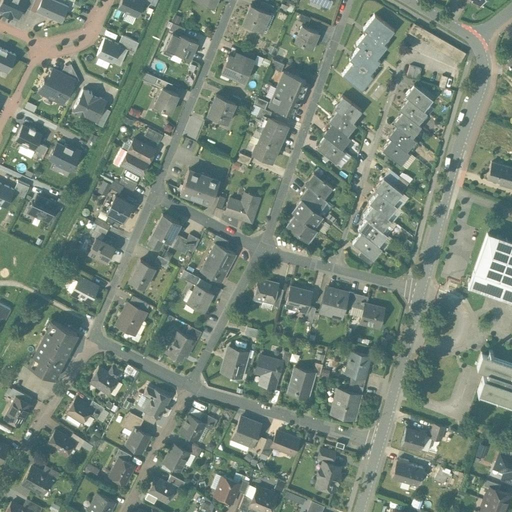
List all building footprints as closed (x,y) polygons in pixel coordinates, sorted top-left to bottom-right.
[(1,0),(0,3),(0,8),(4,10),(3,13),(12,17),(13,14),(19,17),(23,6),(26,0),(1,0)] [(26,0),(23,6),(30,9),(34,0),(26,0)] [(76,9),(54,0),(34,0),(30,9),(68,26),(76,9)] [(144,0),(120,0),(118,7),(137,16),(144,1),(144,0)] [(273,5),(262,0),(259,7),(268,11),(270,12),(273,5)] [(259,7),(250,4),(242,22),(260,30),(268,11),(259,7)] [(310,17),(300,13),(297,19),(307,24),(310,17)] [(366,30),(383,43),(393,29),(374,14),(363,27),(366,30)] [(185,28),(172,22),(169,29),(180,34),(182,34),(185,28)] [(420,26),(414,23),(408,32),(414,36),(420,26)] [(318,31),(302,24),(295,41),(311,48),(318,31)] [(426,29),(420,26),(414,36),(420,39),(426,29)] [(431,33),(426,29),(420,39),(426,42),(431,33)] [(386,45),(383,43),(366,30),(356,43),(359,45),(376,58),(386,45)] [(437,36),(431,33),(426,42),(431,46),(437,36)] [(120,44),(120,45),(135,52),(138,42),(122,34),(118,43),(120,44)] [(182,34),(180,34),(173,51),(189,58),(197,41),(182,34)] [(437,36),(431,46),(437,49),(443,39),(437,36)] [(112,62),(120,45),(120,44),(118,43),(104,37),(96,54),(112,62)] [(443,39),(437,49),(443,52),(448,43),(443,39)] [(448,43),(443,52),(449,55),(454,46),(448,43)] [(352,60),(369,73),(379,60),(376,58),(359,45),(349,58),(352,60)] [(16,54),(0,46),(0,67),(8,71),(16,54)] [(454,46),(449,55),(454,59),(460,49),(454,46)] [(254,54),(244,49),(241,54),(247,57),(247,58),(252,60),(254,54)] [(460,49),(454,59),(460,62),(466,53),(460,49)] [(233,56),(228,54),(221,70),(238,77),(247,58),(247,57),(241,54),(235,52),(233,56)] [(284,63),(273,58),(270,66),(281,70),(284,63)] [(372,75),(369,73),(352,60),(342,74),(362,89),(372,75)] [(71,63),(67,65),(65,64),(61,71),(72,76),(74,80),(72,84),(76,86),(79,79),(71,63)] [(419,76),(420,66),(409,65),(408,74),(419,76)] [(72,84),(74,80),(72,76),(61,71),(53,67),(47,79),(44,78),(37,91),(63,103),(72,84)] [(305,79),(283,70),(276,86),(298,96),(305,79)] [(448,76),(442,75),(438,86),(444,88),(448,76)] [(168,81),(157,76),(153,84),(162,87),(165,88),(168,81)] [(432,98),(414,84),(413,84),(414,85),(411,89),(410,88),(405,95),(408,97),(423,109),(424,109),(422,108),(427,102),(428,103),(432,98)] [(298,96),(276,86),(269,103),(291,113),(298,96)] [(92,92),(83,87),(73,109),(76,110),(76,111),(84,115),(85,115),(96,120),(106,100),(91,93),(92,92)] [(165,88),(162,87),(154,106),(169,113),(177,94),(165,88)] [(227,98),(216,93),(207,114),(227,122),(235,102),(227,98),(226,98),(227,98)] [(241,98),(229,93),(227,98),(235,102),(238,104),(241,98)] [(361,110),(342,94),(333,106),(337,108),(352,121),(361,110)] [(268,101),(257,96),(254,103),(260,106),(265,108),(268,101)] [(423,109),(408,97),(399,108),(402,110),(418,123),(427,112),(423,109)] [(265,108),(260,106),(256,114),(268,119),(269,116),(269,117),(272,111),(265,108)] [(352,121),(337,108),(328,119),(331,122),(347,134),(355,123),(352,121)] [(418,123),(402,110),(393,122),(396,124),(412,137),(421,126),(418,123)] [(269,117),(269,116),(268,119),(259,138),(277,146),(287,124),(269,117)] [(347,134),(331,122),(322,133),(326,135),(341,148),(350,137),(347,134)] [(38,141),(42,133),(35,130),(36,129),(30,126),(29,127),(22,124),(15,139),(21,142),(21,143),(27,146),(27,145),(34,149),(38,141)] [(412,137),(396,124),(388,135),(391,138),(407,150),(416,139),(412,137)] [(162,134),(148,127),(144,135),(158,142),(162,134)] [(335,161),(344,150),(341,148),(326,135),(317,147),(335,161)] [(57,138),(48,157),(72,168),(81,150),(57,138)] [(155,149),(133,138),(127,150),(148,161),(155,149)] [(277,146),(259,138),(252,153),(271,161),(277,146)] [(407,150),(391,138),(382,150),(401,164),(410,153),(407,150)] [(48,146),(41,143),(38,150),(36,154),(42,157),(48,146)] [(148,161),(127,150),(120,162),(142,174),(148,161)] [(252,157),(240,152),(236,160),(248,165),(252,157)] [(511,167),(491,162),(487,179),(505,184),(504,186),(511,188),(511,167)] [(219,180),(188,169),(180,191),(181,192),(181,191),(195,196),(195,197),(196,196),(209,201),(209,202),(210,202),(219,180)] [(332,186),(313,171),(305,182),(308,185),(323,197),(332,186)] [(137,182),(123,175),(119,183),(124,186),(133,190),(137,182)] [(401,192),(383,177),(375,188),(378,191),(393,202),(401,192)] [(119,183),(113,180),(109,187),(120,193),(124,186),(119,183)] [(18,183),(15,191),(13,194),(24,199),(29,188),(18,183)] [(15,191),(0,184),(0,205),(7,209),(13,194),(15,191)] [(323,197),(308,185),(299,196),(302,198),(318,211),(327,200),(323,197)] [(393,202),(378,191),(369,202),(375,206),(387,216),(396,205),(393,202)] [(244,202),(229,197),(224,212),(251,221),(259,197),(247,192),(244,202)] [(34,193),(26,211),(47,221),(54,208),(59,210),(63,201),(56,198),(54,202),(34,193)] [(132,204),(115,195),(107,211),(109,212),(122,219),(124,219),(132,204)] [(220,195),(216,206),(222,208),(226,197),(220,195)] [(318,211),(302,198),(294,209),(313,225),(321,213),(318,211)] [(387,216),(375,206),(371,210),(369,208),(364,215),(367,218),(382,230),(382,229),(381,228),(385,223),(386,224),(391,219),(387,216)] [(307,239),(316,227),(313,225),(294,209),(293,211),(296,213),(288,224),(307,239)] [(122,219),(109,212),(104,221),(110,224),(118,228),(122,219)] [(163,214),(153,232),(148,242),(158,247),(161,241),(168,245),(179,222),(163,214)] [(104,221),(96,217),(94,222),(97,224),(108,229),(110,224),(104,221)] [(382,230),(367,218),(358,228),(361,231),(379,245),(388,234),(382,230)] [(108,229),(97,224),(93,230),(104,236),(108,229)] [(104,236),(93,230),(91,234),(95,237),(102,240),(104,236)] [(511,238),(487,230),(466,288),(511,304),(511,238)] [(379,245),(361,231),(352,242),(362,250),(373,259),(374,258),(382,248),(379,245)] [(187,239),(175,232),(168,245),(180,251),(183,246),(187,239)] [(200,239),(190,233),(187,239),(183,246),(193,251),(200,239)] [(228,241),(216,234),(212,242),(214,243),(215,242),(225,247),(228,241)] [(102,240),(95,237),(88,251),(107,261),(114,246),(102,240)] [(225,247),(215,242),(214,243),(202,267),(213,273),(213,274),(221,279),(235,253),(225,247)] [(373,259),(362,250),(358,255),(370,264),(375,259),(374,258),(373,259)] [(169,261),(159,255),(155,262),(166,267),(169,261)] [(155,267),(140,260),(129,281),(143,288),(155,267)] [(81,269),(76,266),(73,272),(78,275),(81,269)] [(81,269),(78,275),(80,276),(88,280),(91,274),(81,269)] [(88,280),(80,276),(77,281),(72,282),(74,287),(72,292),(88,301),(97,285),(88,280)] [(278,283),(258,278),(254,296),(273,301),(277,287),(278,283)] [(196,283),(187,301),(203,309),(212,291),(196,283)] [(312,291),(290,286),(285,305),(306,311),(308,305),(312,291)] [(187,300),(191,288),(187,287),(183,298),(187,300)] [(283,288),(277,287),(273,301),(279,303),(283,288)] [(347,292),(327,287),(320,311),(342,316),(345,304),(348,292),(347,292)] [(355,293),(348,291),(347,292),(348,292),(345,304),(352,306),(355,293)] [(368,296),(355,293),(352,306),(363,309),(364,304),(366,305),(368,296)] [(146,302),(133,295),(129,302),(142,309),(146,302)] [(129,302),(127,301),(115,324),(134,334),(146,311),(142,309),(129,302)] [(0,317),(1,315),(5,317),(10,308),(0,303),(0,317)] [(366,305),(364,304),(363,309),(360,320),(380,325),(384,309),(366,305)] [(316,307),(308,305),(306,311),(303,320),(312,322),(316,307)] [(51,319),(28,364),(53,377),(76,333),(51,319)] [(202,331),(190,325),(186,332),(195,337),(194,339),(196,341),(202,331)] [(260,329),(247,326),(245,334),(257,337),(260,329)] [(194,339),(177,330),(166,352),(178,358),(181,352),(186,355),(194,339)] [(247,351),(229,346),(222,370),(241,375),(247,351)] [(284,350),(281,361),(282,361),(281,363),(287,365),(291,352),(284,350)] [(370,355),(351,350),(348,364),(345,372),(352,374),(364,377),(364,376),(370,355)] [(511,363),(481,353),(476,367),(486,371),(485,376),(483,375),(477,392),(511,404),(511,363)] [(281,361),(259,355),(255,372),(264,375),(261,384),(274,388),(281,363),(282,361),(281,361)] [(323,364),(315,362),(313,371),(314,372),(314,375),(319,376),(323,364)] [(108,372),(99,366),(90,380),(108,392),(109,391),(114,395),(122,383),(116,379),(117,378),(108,372)] [(121,371),(112,366),(108,372),(116,378),(121,371)] [(313,371),(295,366),(287,392),(307,397),(314,375),(314,372),(313,371)] [(364,377),(352,374),(350,383),(363,386),(366,377),(364,376),(364,377)] [(363,386),(350,383),(348,390),(360,393),(359,394),(361,394),(363,386)] [(170,396),(154,388),(154,389),(147,385),(143,394),(150,397),(145,407),(147,408),(158,414),(160,415),(170,396)] [(31,397),(12,386),(8,393),(15,397),(16,395),(29,402),(31,397)] [(348,390),(338,387),(332,413),(353,418),(359,394),(360,393),(348,390)] [(29,402),(16,395),(15,397),(4,417),(19,424),(30,403),(29,402)] [(88,406),(75,397),(66,410),(82,421),(88,412),(91,408),(88,406)] [(104,407),(93,400),(88,406),(91,408),(88,412),(97,418),(104,407)] [(158,414),(147,408),(142,417),(144,418),(154,424),(158,414)] [(142,417),(130,411),(122,426),(132,432),(135,427),(138,428),(144,418),(142,417)] [(90,424),(94,417),(90,414),(85,420),(90,424)] [(202,421),(189,414),(180,430),(196,439),(203,426),(205,423),(202,421)] [(217,419),(206,414),(202,421),(205,423),(203,426),(212,430),(217,419)] [(261,424),(240,416),(232,437),(249,444),(252,445),(257,434),(261,424)] [(138,428),(135,427),(132,432),(126,444),(140,452),(150,435),(138,428)] [(424,432),(405,427),(401,443),(419,449),(424,432)] [(69,437),(54,429),(45,443),(65,455),(71,446),(74,441),(69,437)] [(442,432),(431,429),(429,437),(440,440),(442,432)] [(298,438),(277,430),(273,441),(271,445),(272,445),(293,453),(298,438)] [(84,439),(72,432),(69,437),(74,441),(71,446),(78,450),(84,439)] [(266,438),(257,434),(252,445),(249,444),(247,449),(260,454),(261,452),(266,438)] [(273,441),(266,438),(261,452),(268,455),(272,445),(271,445),(273,441)] [(202,448),(186,440),(181,447),(189,452),(197,456),(202,448)] [(181,447),(173,443),(164,462),(180,470),(189,452),(181,447)] [(131,454),(119,448),(115,456),(118,458),(120,456),(128,461),(131,454)] [(335,452),(321,448),(318,456),(333,460),(335,452)] [(511,455),(509,455),(499,451),(491,474),(511,481),(511,455)] [(128,461),(120,456),(118,458),(109,476),(124,484),(134,464),(128,461)] [(403,461),(396,460),(391,478),(407,482),(412,464),(408,463),(408,461),(403,459),(403,461)] [(340,465),(323,460),(321,468),(318,470),(317,473),(320,477),(318,485),(334,490),(335,483),(337,483),(340,474),(338,473),(340,465)] [(59,472),(45,464),(41,472),(50,477),(55,480),(59,472)] [(423,467),(412,464),(407,482),(418,485),(423,467)] [(41,472),(31,466),(22,482),(42,493),(50,477),(41,472)] [(447,473),(438,468),(432,479),(441,484),(447,473)] [(185,481),(171,474),(167,480),(182,488),(185,481)] [(239,482),(222,475),(214,495),(232,502),(236,489),(239,482)] [(174,487),(156,477),(148,491),(167,501),(168,499),(171,497),(173,492),(173,489),(174,487)] [(249,481),(240,477),(239,482),(236,489),(244,492),(249,481)] [(482,484),(487,486),(487,484),(497,488),(499,484),(484,478),(482,484)] [(497,488),(487,484),(487,486),(483,498),(506,507),(511,493),(497,488)] [(251,498),(248,505),(249,505),(265,511),(268,511),(276,493),(257,485),(251,498)] [(108,511),(115,501),(97,491),(88,509),(93,511),(108,511)] [(210,511),(214,504),(205,495),(199,511),(200,511),(201,511),(210,511)] [(251,498),(244,495),(239,507),(247,510),(249,505),(248,505),(251,498)] [(38,511),(42,506),(26,497),(21,506),(30,511),(38,511)] [(503,511),(506,507),(483,498),(478,511),(477,511),(503,511)] [(321,511),(324,505),(312,500),(307,511),(310,511),(321,511)] [(21,506),(11,501),(5,511),(30,511),(21,506)]
